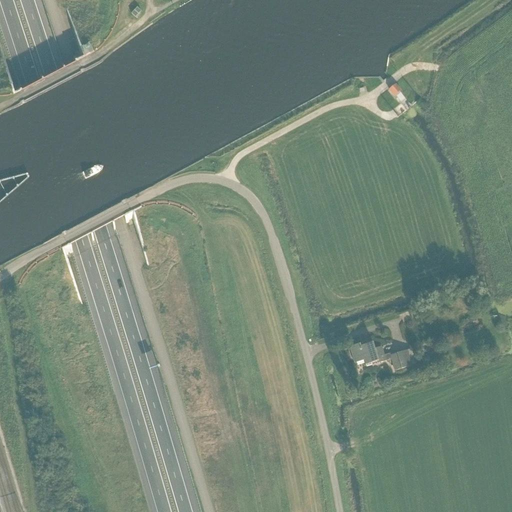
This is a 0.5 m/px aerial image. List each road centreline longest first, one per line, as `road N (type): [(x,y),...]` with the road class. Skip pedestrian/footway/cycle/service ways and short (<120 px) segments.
road 1 (unclassified): [(338,511),(293,310),(267,226),(240,188),(208,179),(165,187),(0,275)]
road 2 (motorway): [(184,511),(26,0)]
road 3 (unclassified): [(205,511),(48,0)]
road 4 (motorway): [(5,0),(162,511)]
